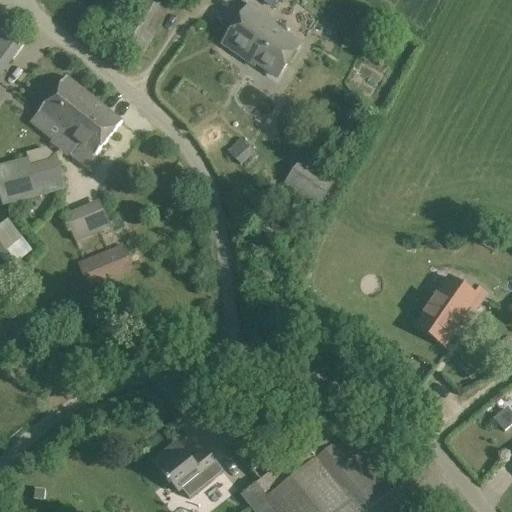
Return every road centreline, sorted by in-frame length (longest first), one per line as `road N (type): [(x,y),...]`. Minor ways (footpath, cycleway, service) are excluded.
road 1 (unclassified): [(239,367),(211,167),(180,118),(72,39),(35,0)]
road 2 (unclassified): [(485,511),(379,413),(324,387),(239,367)]
road 3 (unclassified): [(0,464),(93,388),(188,367),(239,367)]
